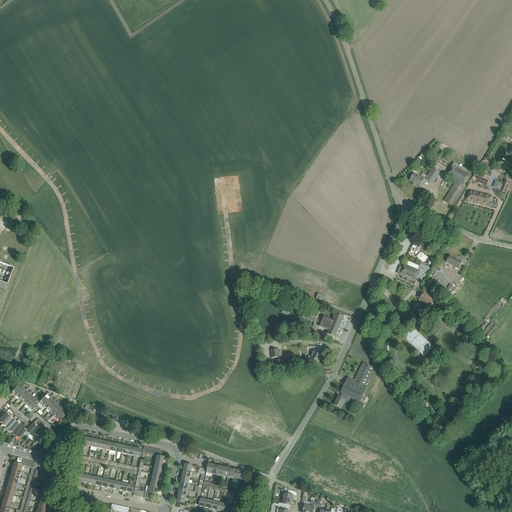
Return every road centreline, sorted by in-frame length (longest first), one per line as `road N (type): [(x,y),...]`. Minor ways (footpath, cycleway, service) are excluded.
road 1 (unclassified): [(271,479),(333,373),(401,203)]
road 2 (residential): [(166,510),(178,458),(169,445),(76,427),(38,456),(6,449)]
road 3 (unclassified): [(401,203),(325,0)]
